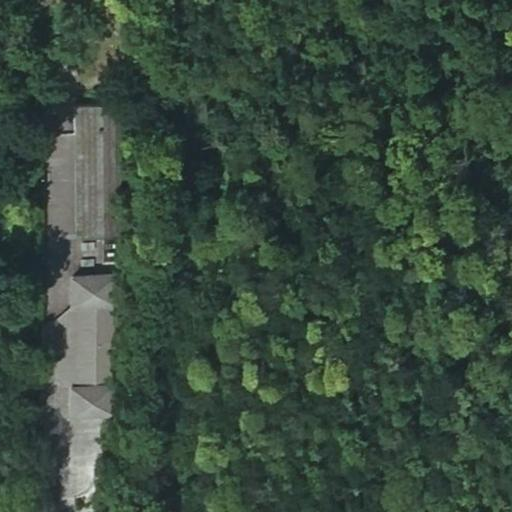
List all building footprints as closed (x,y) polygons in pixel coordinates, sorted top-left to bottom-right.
[(67,122),(67,103),(58,102),(58,122),(67,122)] [(67,103),(67,122),(103,122),(103,102),(67,103)] [(58,122),(61,231),(69,230),(67,122),(58,122)] [(67,122),(69,230),(104,228),(104,225),(104,210),(103,122),(67,122)] [(115,210),(104,210),(104,225),(116,225),(115,210)] [(69,409),(78,409),(106,411),(116,268),(78,265),(76,295),(83,296),(77,379),(70,378),(69,409)] [(83,296),(76,295),(64,310),(59,365),(70,378),(77,379),(83,296)]
